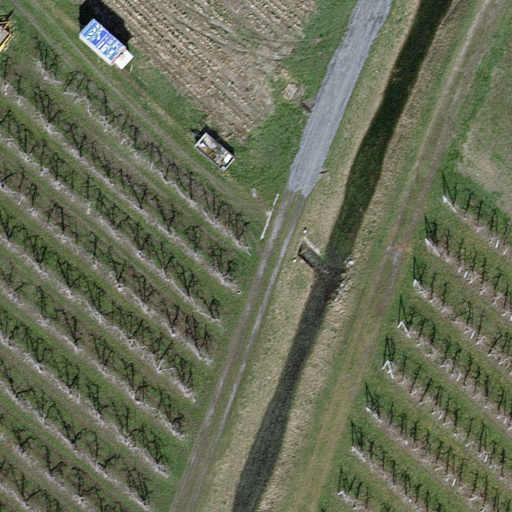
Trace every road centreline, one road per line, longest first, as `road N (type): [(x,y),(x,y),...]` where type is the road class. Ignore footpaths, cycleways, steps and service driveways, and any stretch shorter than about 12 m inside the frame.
road 1 (track): [(183,511),(306,159),(374,0)]
road 2 (track): [(296,511),(479,0)]
